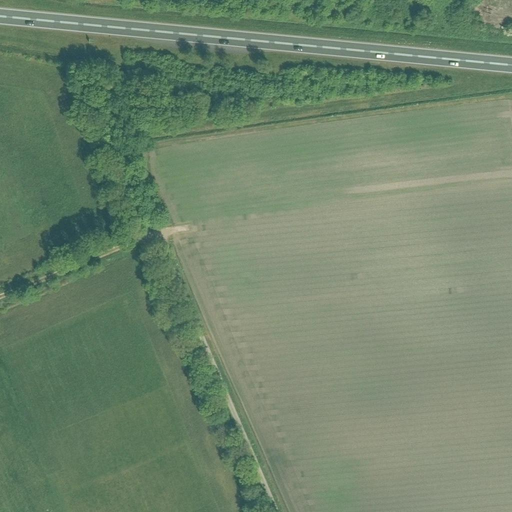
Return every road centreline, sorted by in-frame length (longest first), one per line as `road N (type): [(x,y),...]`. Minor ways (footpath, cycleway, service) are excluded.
road 1 (trunk): [(511,65),(0,17)]
road 2 (track): [(158,236),(167,233),(144,156),(151,145),(511,94)]
road 3 (track): [(276,511),(158,236)]
road 4 (track): [(0,299),(158,236)]
